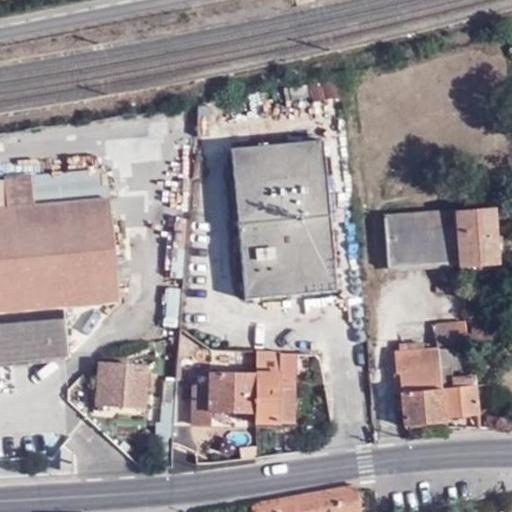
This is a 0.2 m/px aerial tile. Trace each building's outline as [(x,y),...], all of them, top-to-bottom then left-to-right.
[(343,100),(340,76),(328,78),(331,102),(343,100)] [(325,78),(313,80),(315,105),(329,102),(325,78)] [(327,143),(283,146),(281,295),(337,290),(327,143)] [(281,295),(283,146),(235,149),(248,296),(281,295)] [(106,169),(29,175),(32,204),(108,197),(106,169)] [(0,356),(47,352),(68,350),(63,304),(118,298),(116,278),(114,258),(108,197),(32,204),(29,175),(2,178),(4,207),(0,206),(0,356)] [(501,264),(494,208),(388,219),(393,270),(454,264),(455,269),(501,264)] [(127,256),(114,258),(116,278),(129,277),(127,256)] [(470,343),(499,340),(497,313),(468,315),(470,343)] [(467,340),(465,318),(435,321),(436,343),(467,340)] [(400,341),(400,349),(424,347),(423,340),(400,341)] [(438,346),(438,363),(440,363),(451,362),(451,363),(460,362),(458,344),(438,346)] [(395,349),(397,367),(438,363),(438,346),(424,347),(400,349),(395,349)] [(253,422),(255,422),(291,422),(292,375),(281,375),(281,351),(258,351),(258,370),(255,370),(253,411),(253,422)] [(281,375),(292,375),(292,351),(281,351),(281,375)] [(145,405),(148,363),(98,361),(96,403),(145,405)] [(440,363),(444,414),(479,411),(476,388),(489,387),(488,381),(476,381),(475,374),(452,376),(451,363),(451,362),(440,363)] [(407,425),(445,423),(444,414),(440,363),(438,363),(397,367),(397,371),(401,371),(407,425)] [(207,410),(253,411),(255,370),(207,370),(206,381),(197,382),(197,385),(191,385),(190,422),(206,423),(207,410)] [(408,511),(420,511),(415,480),(404,482),(409,511),(408,511)] [(400,511),(409,511),(404,482),(382,485),(368,490),(370,511),(400,511)] [(253,505),(253,511),(362,511),(357,485),(253,505)]
